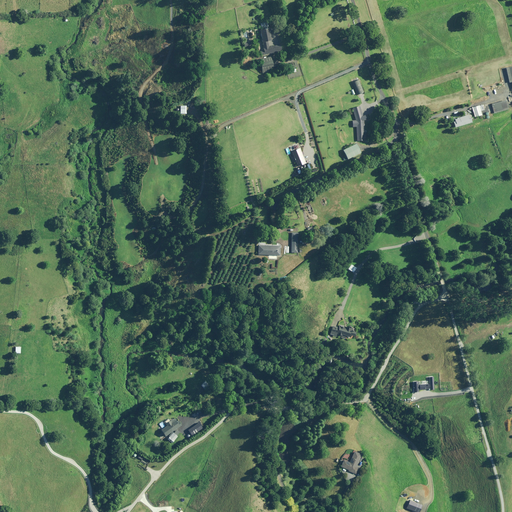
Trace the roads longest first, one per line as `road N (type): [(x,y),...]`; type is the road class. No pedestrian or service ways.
road 1 (residential): [(447,295),(414,313),(365,399),(240,406),(165,465),(128,511)]
road 2 (residential): [(447,295),(497,511)]
road 3 (residential): [(383,93),(447,295)]
